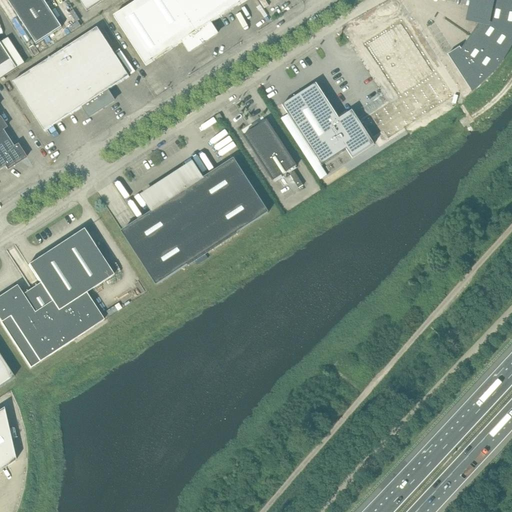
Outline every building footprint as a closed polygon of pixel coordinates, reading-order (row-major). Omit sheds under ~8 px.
[(7,0),(36,44),(62,27),(44,0),(7,0)] [(104,0),(79,0),(87,11),(104,0)] [(139,0),(114,17),(141,58),(146,66),(183,42),(190,52),(217,34),(210,24),(248,0),(247,0),(139,0)] [(493,74),(505,59),(511,46),(511,0),(474,0),(471,19),(481,22),(461,50),(460,47),(448,55),(472,92),(468,95),(473,92),(483,83),(493,74)] [(401,101),(363,126),(365,129),(378,120),(388,135),(449,96),(400,21),(364,44),(401,101)] [(129,77),(124,69),(98,28),(13,83),(45,132),(83,107),(90,117),(114,101),(108,91),(129,77)] [(0,79),(17,69),(25,63),(8,38),(1,43),(0,42),(0,79)] [(282,105),(321,166),(347,149),(352,158),(375,144),(365,129),(363,126),(353,110),(340,118),(317,83),(282,105)] [(14,147),(3,130),(6,128),(4,124),(0,118),(0,170),(5,167),(7,170),(26,158),(17,145),(14,147)] [(273,129),(267,121),(258,127),(257,125),(251,128),(252,130),(243,136),(273,182),(297,166),(273,129)] [(268,213),(239,168),(234,160),(203,180),(192,165),(175,176),(174,178),(163,185),(161,185),(143,196),(153,212),(122,232),(156,285),(188,265),(188,266),(237,234),(237,233),(268,213)] [(305,187),(311,184),(302,167),(297,169),(305,187)] [(104,320),(86,294),(86,293),(113,276),(83,230),(28,265),(40,283),(23,295),(17,286),(0,296),(0,321),(2,324),(30,368),(39,362),(40,362),(104,320)] [(0,386),(14,378),(0,356),(0,386)] [(2,407),(0,408),(0,468),(14,460),(2,407)]
